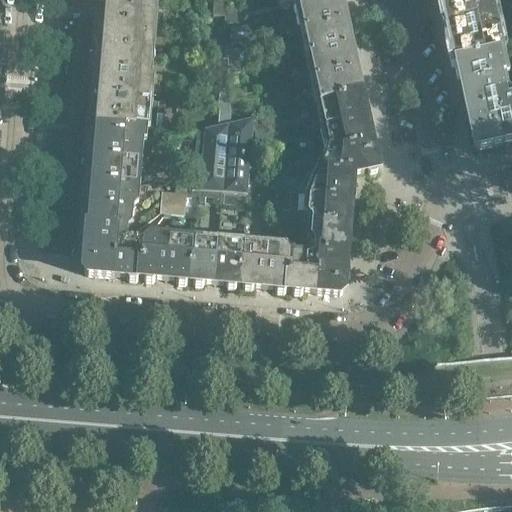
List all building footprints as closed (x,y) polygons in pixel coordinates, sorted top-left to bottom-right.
[(151,29),(153,1),(153,0),(81,0),(109,2),(107,26),(151,29)] [(338,0),(294,0),(298,12),(339,3),(338,1),(338,0)] [(488,10),(485,0),(440,0),(445,19),(488,10)] [(344,26),(341,15),(343,12),(342,6),(339,4),(339,3),(298,12),(303,36),(344,26)] [(223,16),(223,4),(213,6),(212,18),(224,19),(223,16)] [(493,34),(488,10),(445,19),(450,43),(493,34)] [(237,25),(236,15),(223,16),(224,19),(224,26),(237,25)] [(237,35),(237,25),(224,26),(225,35),(225,36),(237,35)] [(149,56),(151,29),(107,26),(104,50),(130,52),(130,56),(149,57),(149,56)] [(349,50),(344,26),(303,36),(308,59),(349,50)] [(499,58),(493,34),(450,43),(453,54),(451,56),(452,63),(455,65),(456,67),(499,58)] [(226,53),(226,49),(216,48),(216,61),(218,61),(226,62),(226,53)] [(147,78),(149,57),(130,56),(130,52),(104,50),(103,61),(101,63),(100,70),(103,72),(102,75),(147,79),(147,78)] [(354,74),(349,50),(308,59),(313,83),(354,74)] [(226,62),(227,65),(239,65),(238,53),(226,53),(226,62)] [(504,81),(499,58),(456,67),(456,69),(454,71),(456,79),(459,80),(461,91),(501,82),(504,82),(504,81)] [(227,74),(227,65),(226,62),(218,61),(217,73),(227,74)] [(240,75),(239,65),(227,65),(227,74),(227,75),(240,75)] [(361,93),(360,87),(357,85),(354,74),(313,83),(319,107),(360,98),(359,96),(361,93)] [(147,105),(149,79),(149,78),(147,78),(147,79),(102,75),(101,87),(99,89),(98,96),(100,98),(100,101),(147,105)] [(241,85),(240,75),(227,75),(228,85),(241,85)] [(505,98),(501,82),(461,91),(467,118),(495,112),(492,101),(505,98)] [(230,111),(229,102),(229,99),(220,98),(219,110),(220,110),(230,111)] [(365,122),(363,113),(365,110),(363,103),(361,102),(360,98),(319,107),(324,131),(365,122)] [(511,144),(511,103),(506,105),(505,98),(492,101),(495,112),(503,147),(511,144)] [(246,123),(240,99),(229,102),(230,111),(231,127),(246,123)] [(98,124),(98,127),(143,131),(145,131),(147,105),(100,101),(99,113),(96,115),(96,122),(98,124)] [(231,127),(230,111),(220,110),(219,129),(231,127)] [(503,147),(495,112),(467,118),(475,153),(503,147)] [(247,198),(251,146),(253,122),(246,123),(231,127),(219,129),(204,133),(203,146),(201,164),(200,176),(199,188),(199,194),(222,196),(247,198)] [(371,147),(365,122),(324,131),(329,153),(337,154),(371,147)] [(98,131),(97,136),(139,139),(142,139),(142,135),(143,131),(98,127),(98,131)] [(137,163),(139,139),(97,136),(97,138),(95,140),(94,146),(96,149),(95,160),(137,163)] [(201,164),(203,146),(177,144),(175,162),(184,163),(189,163),(201,164)] [(377,175),(371,147),(337,154),(329,153),(321,172),(351,174),(352,180),(366,177),(369,179),(375,178),(377,175)] [(135,187),(137,163),(95,160),(95,162),(93,164),(92,170),(94,173),(93,184),(135,187)] [(200,176),(201,164),(189,163),(188,175),(200,176)] [(350,204),(352,180),(351,174),(321,172),(308,201),(350,204)] [(199,188),(200,176),(188,175),(188,183),(187,187),(199,188)] [(133,209),(135,187),(93,184),(93,186),(91,188),(90,195),(92,197),(91,208),(129,211),(129,212),(130,212),(133,209)] [(199,199),(199,194),(199,188),(187,187),(186,199),(199,199)] [(222,196),(199,194),(199,199),(198,206),(203,207),(204,201),(221,202),(222,196)] [(185,198),(162,196),(161,200),(172,201),(172,207),(184,208),(185,198)] [(245,200),(223,198),(223,208),(244,210),(245,200)] [(172,207),(172,201),(161,200),(161,205),(160,212),(171,212),(172,207)] [(348,229),(350,204),(308,201),(307,223),(310,226),(348,229)] [(183,218),(184,208),(172,207),(171,212),(160,212),(160,216),(164,216),(171,217),(183,218)] [(128,226),(129,212),(129,211),(91,208),(91,211),(89,213),(88,219),(90,222),(90,230),(87,229),(86,239),(109,241),(109,235),(123,236),(124,228),(125,228),(128,226)] [(346,259),(348,229),(310,226),(309,241),(312,245),(313,245),(312,251),(323,252),(323,257),(346,259)] [(189,287),(194,245),(195,235),(169,233),(168,243),(165,285),(175,286),(178,288),(184,289),(186,287),(189,287)] [(113,281),(116,244),(123,245),(123,244),(123,236),(109,235),(109,241),(86,239),(83,274),(87,279),(113,281)] [(214,289),(217,247),(218,237),(195,235),(194,245),(189,287),(192,287),(194,290),(201,290),(203,288),(214,289)] [(239,291),(242,249),(243,239),(218,237),(217,247),(214,289),(225,290),(227,292),(233,293),(236,291),(239,291)] [(140,283),(143,246),(143,244),(146,241),(147,241),(147,240),(130,239),(123,244),(123,245),(116,244),(113,281),(126,282),(129,284),(135,285),(137,283),(140,283)] [(165,285),(168,243),(146,241),(143,244),(143,246),(140,283),(143,283),(145,286),(151,286),(154,284),(165,285)] [(263,293),(267,251),(242,249),(239,291),(242,291),(244,294),(250,294),(253,292),(263,293)] [(288,295),(291,258),(292,258),(292,256),(289,253),(267,251),(263,293),(274,294),(276,296),(283,297),(285,295),(288,295)] [(343,295),(346,259),(323,257),(323,252),(312,251),(311,260),(318,261),(315,297),(338,299),(343,295)] [(315,297),(318,261),(311,260),(292,258),(291,258),(288,295),(291,295),(293,298),(299,298),(302,296),(315,297)]
